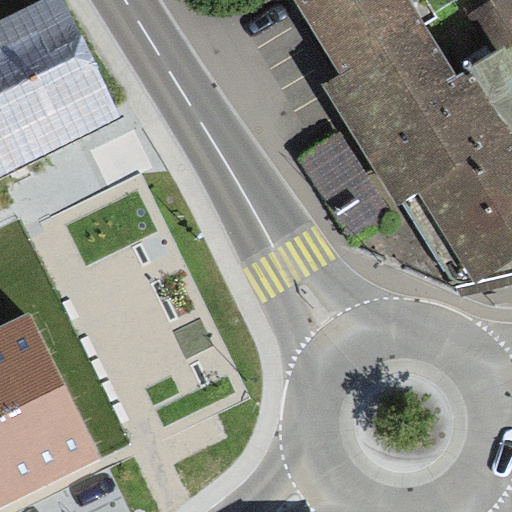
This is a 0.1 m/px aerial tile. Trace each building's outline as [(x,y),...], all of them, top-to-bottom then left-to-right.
[(288,0),(339,83),(321,94),(346,135),(398,221),(417,210),(471,299),(511,274),(511,78),(503,64),(456,93),(417,29),(465,0),(288,0)] [(511,51),(511,0),(500,0),(474,17),(500,59),(511,51)] [(0,185),(133,118),(67,2),(0,35),(0,185)] [(55,207),(98,318),(141,301),(97,190),(55,207)] [(92,456),(28,325),(0,338),(0,496),(2,500),(92,456)]
